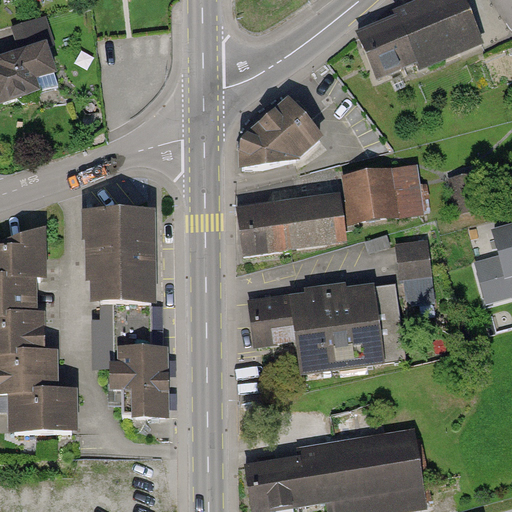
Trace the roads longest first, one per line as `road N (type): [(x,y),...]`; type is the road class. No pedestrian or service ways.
road 1 (secondary): [(205,139),(209,511)]
road 2 (residential): [(0,196),(205,139)]
road 3 (tertiary): [(361,0),(260,75),(204,89)]
